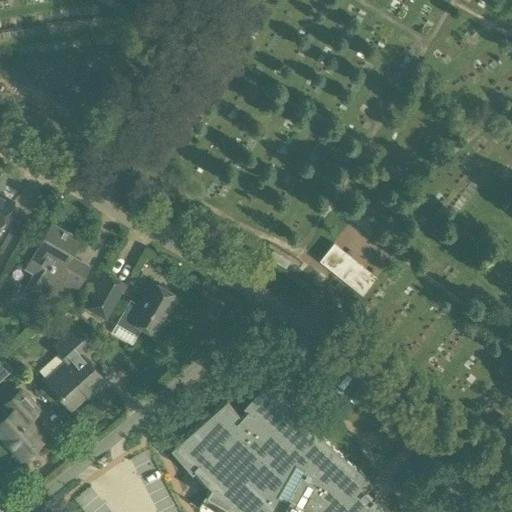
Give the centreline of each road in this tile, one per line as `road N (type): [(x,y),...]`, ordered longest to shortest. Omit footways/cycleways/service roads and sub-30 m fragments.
road 1 (residential): [(21,511),(268,305)]
road 2 (residential): [(268,305),(0,147)]
road 3 (residential): [(476,462),(268,305)]
